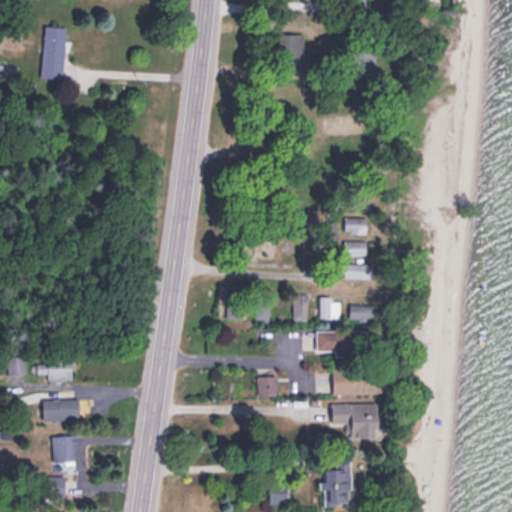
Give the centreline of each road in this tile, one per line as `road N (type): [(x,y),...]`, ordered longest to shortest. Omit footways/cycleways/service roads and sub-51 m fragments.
road 1 (primary): [(138,511),(208,0)]
road 2 (residential): [(175,262),(279,275),(314,262),(322,245),(324,181),(189,168)]
